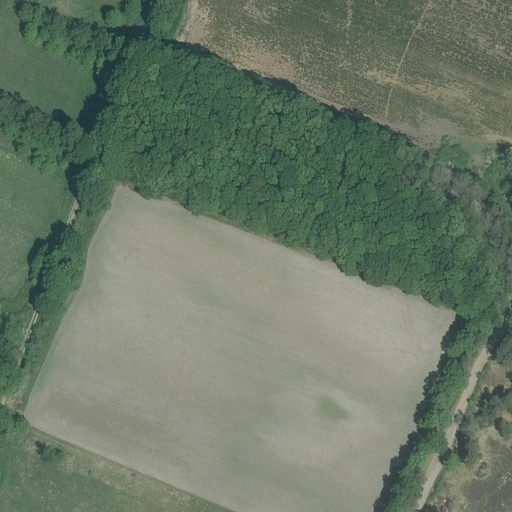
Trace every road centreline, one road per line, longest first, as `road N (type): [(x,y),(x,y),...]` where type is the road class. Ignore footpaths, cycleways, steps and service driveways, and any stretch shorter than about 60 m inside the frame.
road 1 (track): [(0,409),(153,0)]
road 2 (track): [(511,308),(477,366),(419,511)]
